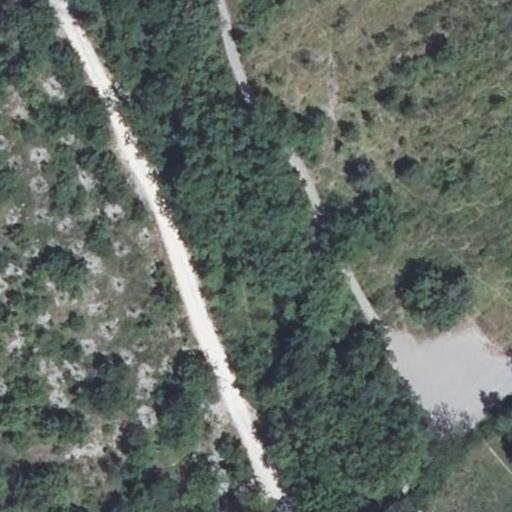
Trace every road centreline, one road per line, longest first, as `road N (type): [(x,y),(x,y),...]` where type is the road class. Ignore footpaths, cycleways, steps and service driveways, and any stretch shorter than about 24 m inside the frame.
road 1 (track): [(280,511),(235,412),(166,214),(67,0)]
road 2 (track): [(219,0),(248,100),(298,164),(362,302),(446,428)]
road 3 (track): [(345,511),(511,373)]
